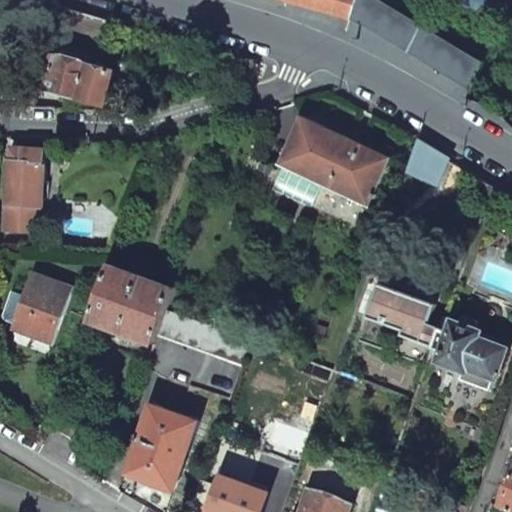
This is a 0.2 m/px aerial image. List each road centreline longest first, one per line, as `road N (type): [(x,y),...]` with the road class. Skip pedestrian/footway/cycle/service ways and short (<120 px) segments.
road 1 (residential): [(0,118),(152,126),(270,90),(312,47)]
road 2 (residential): [(511,158),(421,99),(312,47)]
road 3 (residential): [(312,47),(158,0)]
road 4 (residential): [(0,431),(132,511)]
